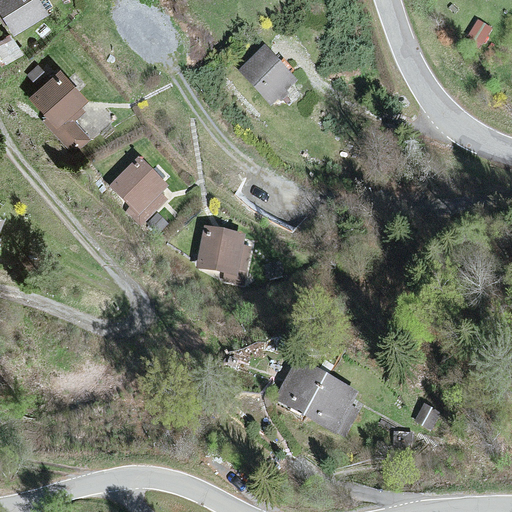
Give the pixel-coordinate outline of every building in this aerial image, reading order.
[(40,15),(29,0),(0,0),(0,19),(10,35),(40,15)] [(296,86),(259,54),(237,80),(274,112),(296,86)] [(83,110),(49,76),(25,100),(79,154),(90,143),(70,122),(83,110)] [(169,199),(131,168),(109,196),(146,227),(169,199)] [(263,245),(207,238),(201,279),(257,287),(263,245)] [(355,400),(291,370),(274,405),(349,441),(360,417),(349,412),(355,400)]
